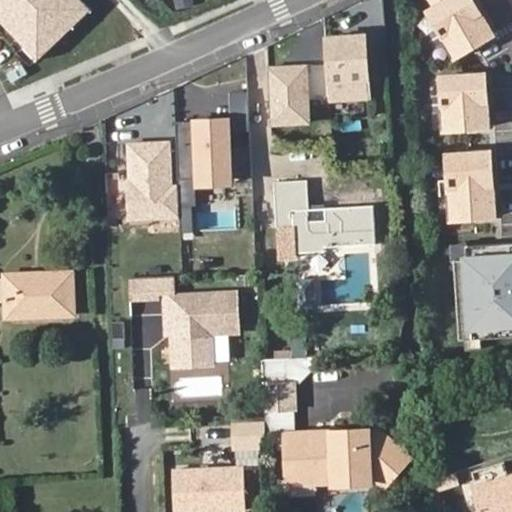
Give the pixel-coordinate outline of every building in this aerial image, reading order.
[(0,0),(0,21),(18,40),(21,38),(36,54),(70,26),(67,23),(86,6),(80,0),(0,0)] [(444,39),(453,55),(490,33),(471,0),(431,0),(434,5),(426,9),(436,25),(444,39)] [(70,26),(72,28),(90,11),(86,6),(67,23),(70,26)] [(427,30),(435,44),(444,39),(436,25),(427,30)] [(326,36),(329,97),(369,94),(366,33),(326,36)] [(18,40),(16,42),(31,58),(36,54),(21,38),(18,40)] [(306,64),(268,66),(271,123),(310,121),(306,64)] [(441,109),(443,128),(487,125),(483,73),(439,75),(440,94),(441,109)] [(430,95),(431,110),(441,109),(440,94),(430,95)] [(233,117),(192,119),(195,188),(236,186),(233,117)] [(177,140),(124,142),(127,217),(180,214),(177,140)] [(448,193),(450,217),(493,214),(489,150),(445,153),(447,177),(448,193)] [(438,194),(448,193),(447,177),(436,178),(438,194)] [(373,204),(325,208),(326,218),(310,220),(307,179),(276,181),(279,228),(280,249),(294,249),(375,243),(373,204)] [(511,240),(465,243),(466,256),(453,257),(459,337),(511,333),(511,240)] [(452,244),(453,257),(466,256),(465,243),(452,244)] [(3,276),(6,318),(72,314),(71,273),(3,276)] [(234,292),(164,296),(165,313),(170,313),(174,313),(175,328),(171,332),(172,365),(211,363),(209,332),(236,331),(234,292)] [(303,354),(262,358),(264,376),(305,371),(303,354)] [(292,383),(261,384),(262,408),(293,406),(292,383)] [(263,421),(233,421),(233,446),(264,445),(263,421)] [(318,431),(281,434),(284,485),(313,483),(313,473),(370,469),(384,484),(411,457),(379,426),(368,437),(369,429),(328,431),(329,436),(320,437),(318,431)] [(244,466),(173,467),(174,510),(245,508),(244,466)] [(370,469),(313,473),(313,483),(370,480),(370,469)] [(511,511),(511,474),(481,484),(490,511),(511,511)] [(0,482),(0,511),(16,511),(14,509),(11,482),(0,482)]
